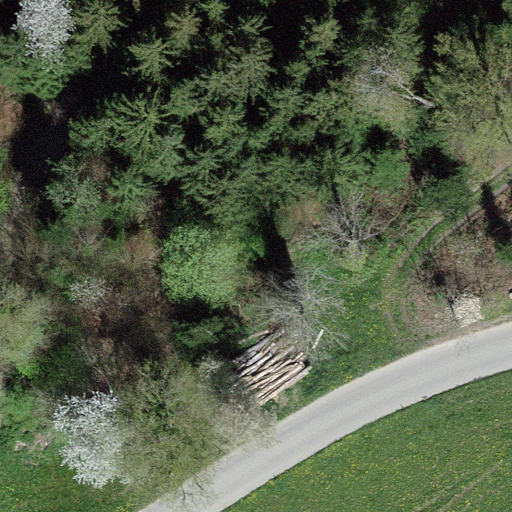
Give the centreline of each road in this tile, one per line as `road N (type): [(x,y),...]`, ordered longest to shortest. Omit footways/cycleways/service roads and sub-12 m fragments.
road 1 (track): [(200,0),(77,111),(43,156),(0,325)]
road 2 (unclassified): [(214,511),(432,390),(511,368)]
